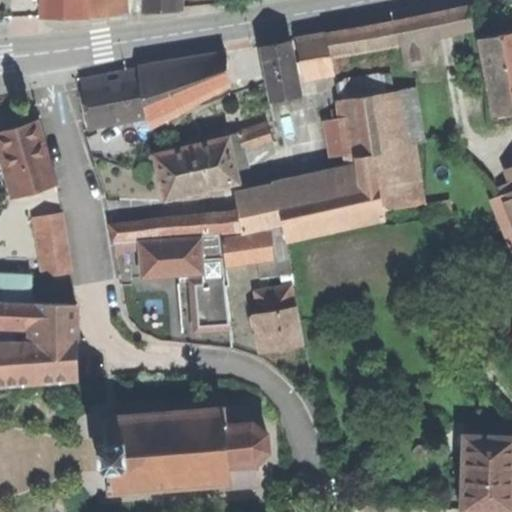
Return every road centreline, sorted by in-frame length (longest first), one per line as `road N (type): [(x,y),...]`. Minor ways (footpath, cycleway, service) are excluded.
road 1 (residential): [(49,51),(103,323),(132,351),(248,368),(295,403),(334,511)]
road 2 (secondary): [(49,51),(364,0)]
